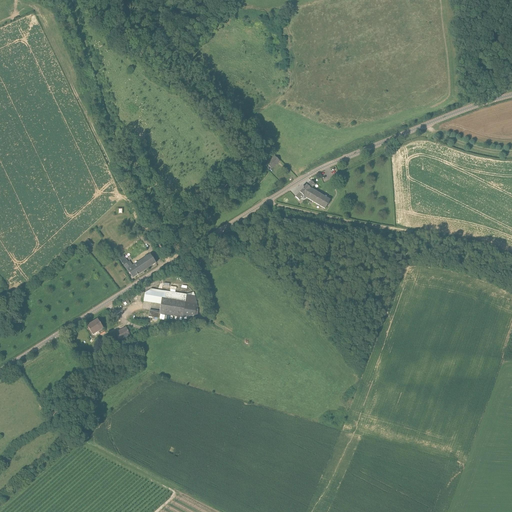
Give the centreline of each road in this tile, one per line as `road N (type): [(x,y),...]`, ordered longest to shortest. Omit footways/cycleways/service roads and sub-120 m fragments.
road 1 (tertiary): [(0,370),(314,171),(511,94)]
road 2 (track): [(511,257),(460,239),(266,201)]
road 3 (track): [(35,7),(123,190)]
road 4 (track): [(68,1),(115,137)]
